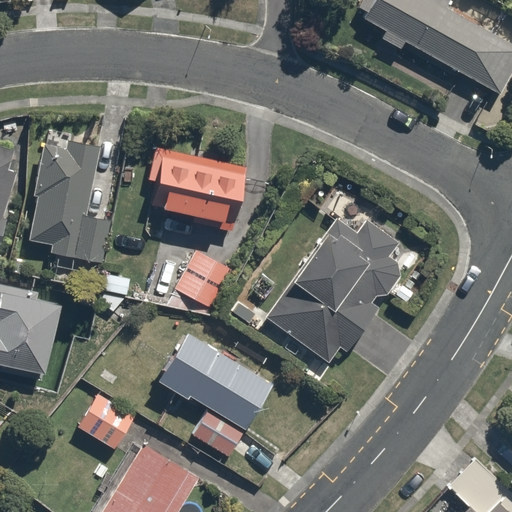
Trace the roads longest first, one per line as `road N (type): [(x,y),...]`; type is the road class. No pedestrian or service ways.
road 1 (residential): [(511,203),(362,122),(227,67),(116,51),(0,62)]
road 2 (residential): [(322,511),(462,341),(511,253)]
